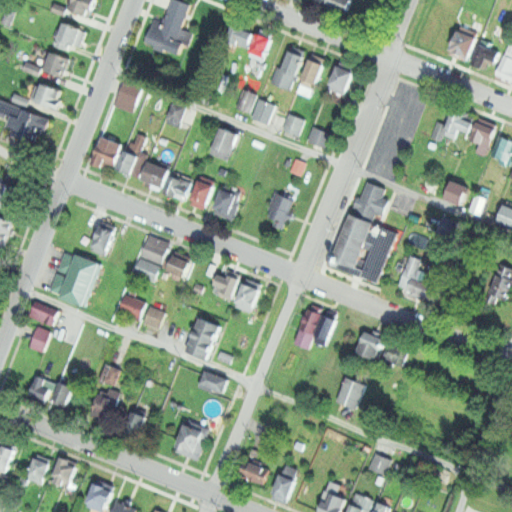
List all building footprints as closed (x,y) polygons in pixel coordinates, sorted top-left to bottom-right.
[(95,0),(90,14),(72,7),(74,0),(95,0)] [(185,44),(181,53),(148,41),(155,20),(164,24),(173,0),(178,0),(191,5),(183,27),(194,31),(189,46),(185,44)] [(329,0),(356,0),(352,12),(328,3),(329,0)] [(67,16),(53,10),(57,1),(71,6),(67,16)] [(248,46),(228,36),(236,20),(256,30),(248,46)] [(78,45),(60,37),(67,21),(85,29),(78,45)] [(462,24),(481,33),(469,60),(450,52),(462,24)] [(259,30),(278,36),(269,61),(251,55),(259,30)] [(490,47),(502,52),(496,65),(484,60),(481,67),(470,62),(481,36),(492,41),(490,47)] [(511,79),(497,73),(509,46),(511,47),(511,79)] [(297,73),(290,90),(272,83),(279,65),(285,67),(293,48),(308,54),(299,74),(297,73)] [(69,76),(48,67),(55,50),(76,59),(69,76)] [(312,58),(324,62),(315,87),(303,83),(312,58)] [(341,63),(358,70),(346,96),(330,88),(341,63)] [(134,112),(115,104),(126,80),(144,88),(134,112)] [(58,108),(37,99),(44,81),(65,90),(58,108)] [(250,112),(235,106),(243,85),(258,91),(250,112)] [(269,122),(253,116),(261,97),(277,104),(269,122)] [(181,123),(170,119),(178,101),(188,105),(181,123)] [(27,108),(48,117),(38,141),(17,132),(20,126),(11,122),(15,112),(24,115),(27,108)] [(472,131),(461,126),(456,138),(445,133),(456,109),(466,114),(465,116),(476,121),(472,131)] [(300,136),(284,130),(291,112),(307,118),(300,136)] [(438,120),(447,124),(436,149),(427,145),(438,120)] [(480,120),(498,128),(486,154),(477,150),(481,141),(472,137),(480,120)] [(326,148),(307,140),(314,124),(333,132),(326,148)] [(233,157),(214,150),(224,125),(243,133),(233,157)] [(501,134),(511,139),(503,158),(492,154),(501,134)] [(104,136),(124,144),(115,165),(107,162),(105,168),(93,163),(104,136)] [(132,173),(119,168),(127,149),(140,154),(132,173)] [(301,174),(291,170),(297,156),(307,160),(301,174)] [(163,188),(145,181),(153,161),(171,169),(163,188)] [(186,198),(167,191),(175,170),(194,177),(186,198)] [(208,206),(192,199),(202,174),(218,180),(208,206)] [(422,189),(440,196),(445,183),(426,177),(422,189)] [(0,178),(26,189),(18,210),(0,202),(0,178)] [(464,206),(446,198),(454,179),(472,187),(464,206)] [(376,221),(379,213),(384,216),(391,199),(384,196),(388,187),(370,180),(363,197),(360,195),(356,206),(359,207),(356,213),(376,221)] [(234,217),(216,210),(226,184),(245,191),(234,217)] [(276,189),(298,198),(288,222),(287,222),(284,228),(274,224),(277,218),(267,213),(276,189)] [(482,215),(470,210),(478,191),(490,197),(482,215)] [(511,228),(498,222),(506,202),(511,204),(511,228)] [(360,274),(334,264),(354,212),(356,213),(376,221),(380,222),(376,230),(373,240),(362,268),(360,274)] [(8,242),(0,238),(0,213),(17,221),(8,242)] [(453,237),(438,230),(445,215),(460,221),(453,237)] [(108,254),(92,248),(104,218),(120,225),(108,254)] [(362,268),(367,270),(378,242),(373,240),(376,230),(383,233),(386,223),(403,230),(383,283),(360,274),(362,268)] [(150,235),(173,244),(165,264),(142,254),(150,235)] [(67,251),(79,256),(80,253),(105,263),(88,305),(63,294),(52,290),(59,272),(70,277),(72,271),(60,266),(67,251)] [(188,277),(165,268),(171,252),(194,261),(188,277)] [(430,299),(411,291),(399,286),(413,253),(425,258),(421,268),(440,276),(430,299)] [(156,281),(135,273),(141,257),(163,265),(156,281)] [(511,293),(509,300),(491,292),(504,262),(511,265),(511,293)] [(233,298),(216,291),(225,271),(242,277),(233,298)] [(253,310),(238,304),(247,280),(262,286),(253,310)] [(127,294),(148,302),(141,319),(120,311),(127,294)] [(55,324),(34,315),(40,302),(60,310),(55,324)] [(152,306),(168,312),(161,328),(145,322),(152,306)] [(327,312),(315,341),(312,348),(297,341),(311,306),(327,312)] [(328,346),(315,341),(327,312),(340,318),(328,346)] [(201,318),(223,327),(210,358),(188,349),(201,318)] [(47,352),(30,346),(38,325),(54,331),(47,352)] [(360,352),(368,329),(388,337),(379,359),(360,352)] [(400,344),(410,347),(405,365),(395,362),(400,344)] [(232,364),(218,358),(222,350),(236,355),(232,364)] [(118,384),(101,377),(107,361),(125,368),(118,384)] [(226,392),(201,382),(207,368),(232,378),(226,392)] [(45,393),(32,388),(39,372),(52,377),(45,393)] [(360,408),(341,400),(350,378),(368,385),(360,408)] [(70,404),(55,398),(62,379),(78,385),(70,404)] [(114,422),(91,413),(101,387),(125,396),(114,422)] [(143,435),(127,428),(135,408),(152,414),(143,435)] [(199,458),(177,449),(190,419),(211,427),(199,458)] [(11,468),(0,463),(0,440),(19,449),(11,468)] [(377,452),(395,459),(390,473),(371,466),(377,452)] [(44,480),(30,474),(39,454),(53,461),(44,480)] [(69,487),(52,479),(61,458),(78,466),(69,487)] [(251,460),(274,467),(268,483),(246,476),(251,460)] [(285,463),(305,471),(293,500),(274,492),(285,463)] [(108,508),(89,499),(98,480),(117,488),(108,508)] [(304,481),(325,489),(316,511),(295,504),(304,481)] [(329,489),(351,498),(345,511),(323,511),(321,511),(329,489)] [(372,511),(350,511),(358,491),(377,498),(372,511)] [(140,511),(116,511),(124,494),(144,503),(140,511)] [(392,511),(377,511),(382,500),(395,505),(392,511)]
